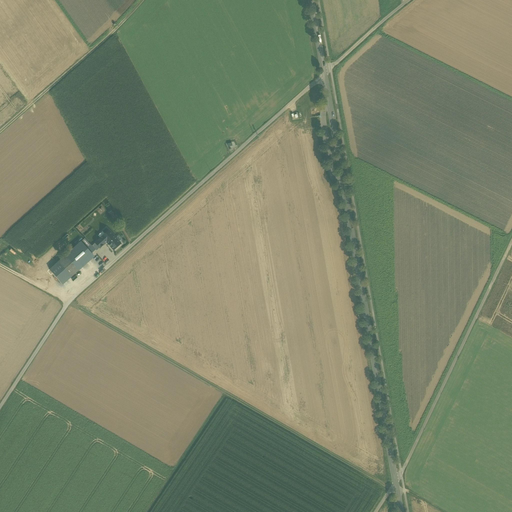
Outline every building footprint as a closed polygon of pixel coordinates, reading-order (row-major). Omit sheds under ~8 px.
[(106,241),(113,235),(109,230),(92,246),(96,250),(106,242),(106,241)] [(106,242),(113,250),(120,243),(113,235),(106,241),(106,242)] [(64,237),(57,242),(60,246),(67,241),(64,237)] [(80,242),(87,250),(91,246),(84,239),(80,242)] [(80,242),(58,262),(71,277),(94,257),(87,250),(80,242)]
